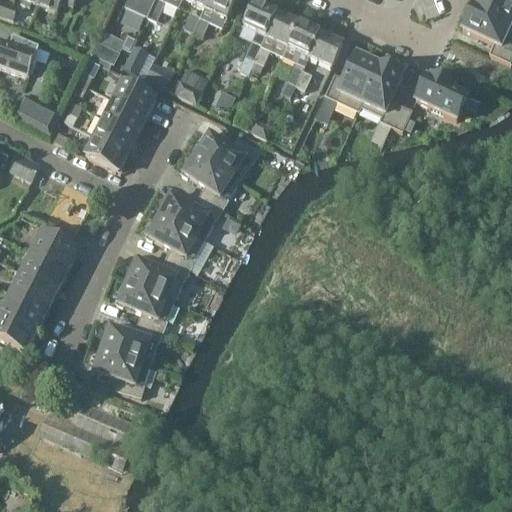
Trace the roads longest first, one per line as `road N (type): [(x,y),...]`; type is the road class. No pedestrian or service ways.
road 1 (residential): [(132,205),(60,362)]
road 2 (residential): [(0,129),(132,205)]
